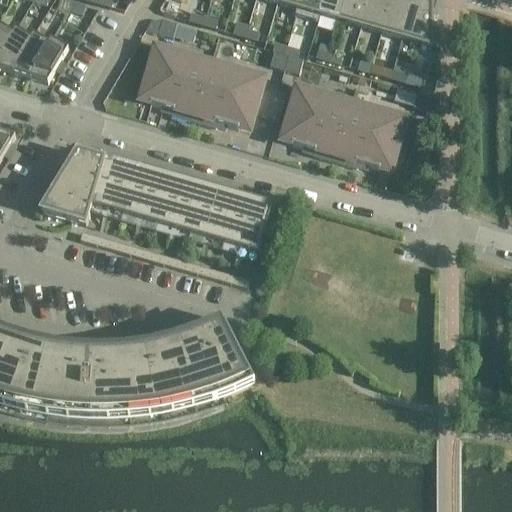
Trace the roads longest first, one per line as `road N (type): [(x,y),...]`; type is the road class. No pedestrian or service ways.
road 1 (unclassified): [(78,122),(511,245)]
road 2 (residential): [(0,251),(31,268),(174,308),(175,324),(81,337),(0,317)]
road 3 (residential): [(0,244),(78,122)]
